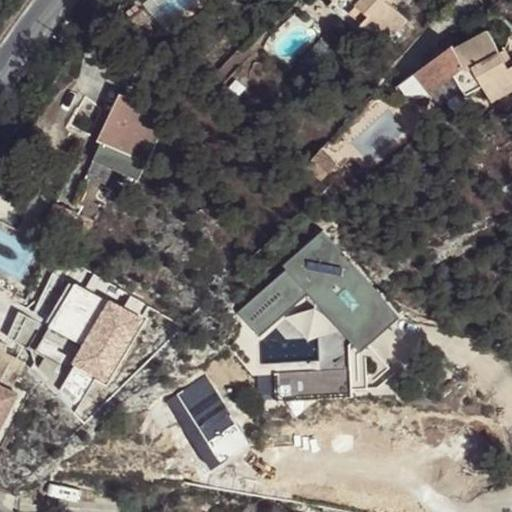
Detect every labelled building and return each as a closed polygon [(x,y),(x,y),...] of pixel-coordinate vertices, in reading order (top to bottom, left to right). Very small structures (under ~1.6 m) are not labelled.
[(199,0),(161,0),(155,6),(173,25),(199,0)] [(333,0),(335,2),(347,13),(342,19),(357,34),(363,28),(383,47),(408,21),(392,6),(387,12),(381,6),(385,0),(333,0)] [(387,12),(392,6),(385,0),(381,6),(387,12)] [(347,13),(335,2),(330,8),(342,19),(347,13)] [(145,31),(152,24),(141,12),(134,19),(145,31)] [(493,103),(511,92),(511,67),(508,69),(499,53),(486,31),(454,49),(452,46),(415,74),(428,93),(455,74),(465,67),(467,70),(473,67),(483,84),(493,103)] [(511,66),(503,51),(499,53),(508,69),(511,67),(511,66)] [(465,67),(455,74),(466,94),(483,84),(473,67),(467,70),(465,67)] [(163,111),(124,92),(100,141),(112,148),(139,160),(140,161),(148,143),(143,140),(149,129),(154,132),(163,111)] [(130,179),(139,160),(112,148),(103,166),(130,179)] [(322,149),(310,163),(325,177),(338,164),(322,149)] [(71,212),(57,204),(39,239),(53,247),(71,212)] [(91,279),(71,325),(103,339),(93,361),(130,377),(160,309),(91,279)] [(0,430),(19,394),(11,390),(24,363),(0,350),(0,430)]
